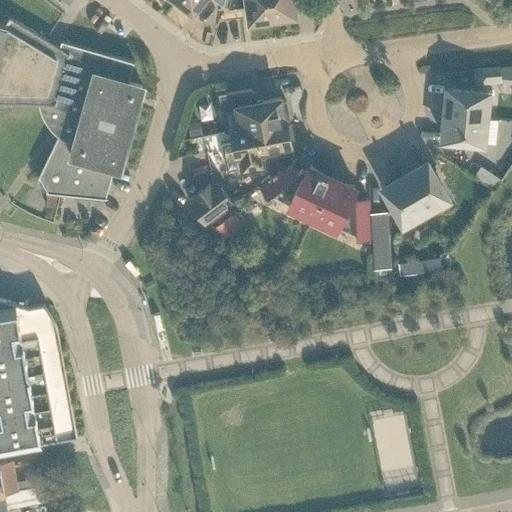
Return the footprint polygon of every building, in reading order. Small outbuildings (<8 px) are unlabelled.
[(174,0),(192,14),(202,0),(214,0),(222,6),(223,0),(174,0)] [(248,23),(272,20),(268,0),(229,0),(227,9),(240,7),(239,1),(245,0),(248,23)] [(268,0),(272,20),(295,16),(293,0),(268,0)] [(500,68),(475,69),(476,84),(501,82),(500,68)] [(240,128),(286,120),(285,115),(289,114),(286,101),(282,102),(281,96),(254,101),(251,86),(218,93),(223,118),(238,115),(240,128)] [(447,90),(444,114),(486,118),(488,94),(447,90)] [(486,118),(444,114),(442,139),(483,143),(486,118)] [(287,125),(286,120),(240,128),(232,130),(234,141),(223,143),(228,169),(242,166),(243,168),(263,164),(261,154),(277,151),(276,146),(290,143),(289,138),(293,137),(291,124),(287,125)] [(199,121),(188,123),(190,136),(201,134),(199,121)] [(62,139),(58,136),(38,177),(46,192),(66,194),(75,159),(68,157),(71,144),(68,142),(62,139)] [(113,169),(75,159),(66,194),(106,198),(113,169)] [(404,175),(425,211),(447,199),(426,163),(404,175)] [(448,178),(457,173),(452,163),(442,169),(448,178)] [(313,216),(330,179),(321,174),(315,170),(309,165),(309,166),(310,167),(307,173),(301,171),(297,174),(289,164),(260,186),(268,196),(271,194),(292,204),(291,205),(313,216)] [(488,170),(481,181),(493,189),(500,178),(488,170)] [(425,211),(404,175),(382,188),(403,224),(425,211)] [(337,182),(330,179),(313,216),(334,226),(335,224),(356,234),(356,238),(368,238),(367,201),(355,202),(355,197),(349,193),(352,187),(354,188),(354,186),(343,184),(337,182)] [(191,204),(205,223),(232,203),(218,184),(214,187),(210,182),(191,196),(195,201),(191,204)] [(47,194),(46,205),(55,206),(56,195),(47,194)] [(243,224),(233,212),(210,230),(219,242),(243,224)] [(387,212),(370,213),(373,268),(390,267),(387,212)] [(413,261),(396,262),(397,273),(413,271),(413,261)] [(0,297),(0,449),(76,435),(58,333),(55,325),(50,316),(43,302),(28,306),(28,305),(0,297)] [(0,462),(0,474),(3,494),(16,491),(12,466),(6,467),(5,461),(0,462)] [(16,491),(3,494),(6,505),(48,498),(46,486),(16,491)]
